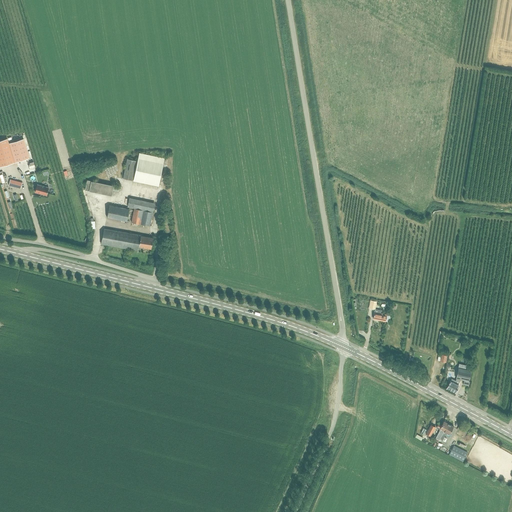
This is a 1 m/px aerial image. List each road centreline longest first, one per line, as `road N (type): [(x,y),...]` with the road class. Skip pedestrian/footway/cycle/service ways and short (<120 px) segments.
road 1 (unclassified): [(343,348),(287,0)]
road 2 (primary): [(343,348),(160,290)]
road 3 (primary): [(511,435),(343,348)]
road 4 (unclassified): [(294,511),(335,416),(343,348)]
road 5 (primary): [(160,290),(16,254)]
